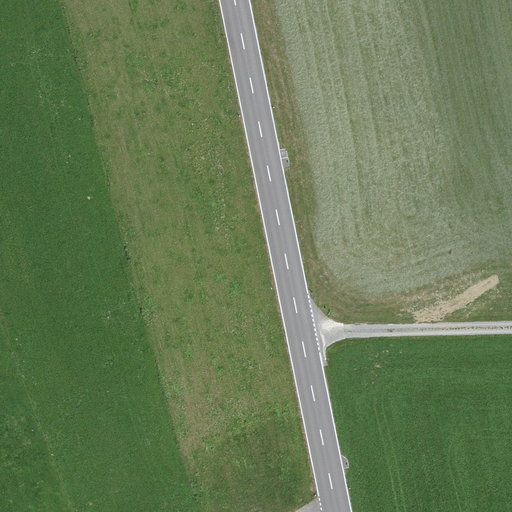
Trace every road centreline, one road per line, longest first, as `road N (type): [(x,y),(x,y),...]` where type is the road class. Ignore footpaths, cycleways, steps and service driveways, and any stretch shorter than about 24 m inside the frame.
road 1 (primary): [(231,0),(333,511)]
road 2 (track): [(295,325),(511,323)]
